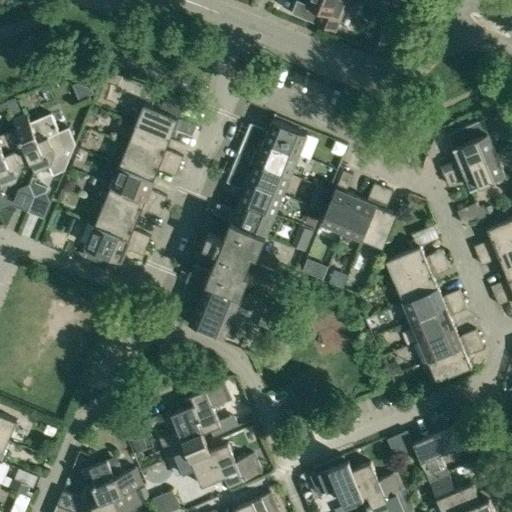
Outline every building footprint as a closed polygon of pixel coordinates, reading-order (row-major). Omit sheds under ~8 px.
[(355,10),(358,1),(355,0),(307,0),(306,4),(296,0),(291,12),(335,31),(346,6),(355,10)] [(408,0),(398,0),(397,5),(405,9),(408,0)] [(159,109),(179,117),(185,103),(165,95),(159,109)] [(6,102),(0,104),(0,108),(1,111),(9,108),(6,102)] [(136,123),(171,138),(175,128),(193,135),(196,125),(184,120),(184,119),(179,117),(159,109),(144,102),(136,123)] [(18,129),(30,161),(35,171),(49,165),(53,175),(65,170),(76,143),(69,127),(59,131),(52,114),(30,123),(27,114),(14,119),(18,129)] [(247,133),(299,154),(307,133),(273,118),(268,130),(251,123),(247,133)] [(441,166),(444,175),(497,154),(482,119),(447,134),(457,159),(441,166)] [(136,123),(127,144),(180,165),(184,156),(166,149),(171,138),(136,123)] [(0,181),(1,185),(15,179),(20,165),(30,161),(18,129),(0,136),(0,181)] [(299,154),(247,133),(243,142),(260,149),(256,160),(291,174),(299,154)] [(176,175),(180,165),(127,144),(119,163),(154,178),(159,167),(176,175)] [(505,174),(497,154),(444,175),(448,185),(466,178),(470,189),(505,174)] [(291,174),(256,160),(251,170),(234,162),(230,172),(283,194),(291,174)] [(150,189),(154,178),(119,163),(111,184),(164,205),(168,195),(150,189)] [(336,187),(336,186),(322,222),(344,231),(358,196),(347,191),(353,174),(344,170),(336,187)] [(283,194),(230,172),(226,182),(244,189),(239,200),(274,214),(283,194)] [(32,176),(29,184),(34,196),(46,192),(47,188),(35,182),(36,178),(32,176)] [(358,196),(344,231),(363,239),(386,187),(374,182),(368,200),(358,196)] [(160,215),(164,205),(111,184),(103,204),(138,219),(142,208),(160,215)] [(309,204),(323,209),(331,189),(317,184),(309,204)] [(386,187),(363,239),(383,247),(398,212),(387,207),(394,191),(386,187)] [(0,195),(0,209),(1,211),(13,205),(14,201),(0,195)] [(226,218),(266,234),(274,214),(239,200),(235,210),(217,203),(214,213),(226,218)] [(134,228),(138,219),(103,204),(95,224),(148,245),(151,236),(134,228)] [(474,246),(478,256),(511,241),(511,216),(486,227),(491,238),(474,246)] [(246,271),(249,262),(253,253),(257,255),(266,234),(226,218),(226,219),(231,221),(223,239),(208,233),(203,245),(218,251),(210,271),(192,264),(189,272),(241,294),(250,273),(246,271)] [(95,224),(86,244),(82,255),(105,264),(109,254),(121,259),(126,248),(143,255),(148,245),(95,224)] [(304,249),(312,229),(299,224),(291,244),(304,249)] [(499,258),(503,267),(511,263),(511,241),(478,256),(482,265),(499,258)] [(386,259),(395,281),(447,258),(443,249),(425,256),(421,244),(386,259)] [(451,268),(447,258),(395,281),(403,301),(438,286),(434,275),(451,268)] [(491,285),(495,295),(511,288),(511,263),(503,267),(508,278),(491,285)] [(271,284),(277,271),(261,264),(256,278),(271,284)] [(202,289),(198,300),(233,314),(241,294),(189,272),(185,282),(202,289)] [(403,301),(411,320),(463,298),(460,289),(442,296),(438,286),(403,301)] [(511,288),(495,295),(499,305),(511,299),(511,288)] [(468,308),(463,298),(411,320),(420,340),(455,326),(450,315),(468,308)] [(242,318),(233,314),(198,300),(194,310),(177,303),(172,312),(185,318),(224,335),(225,334),(234,338),(242,318)] [(420,340),(428,360),(480,338),(476,329),(459,336),(455,326),(420,340)] [(484,348),(480,338),(428,360),(437,381),(472,366),(467,355),(484,348)] [(186,395),(190,404),(203,432),(221,424),(214,406),(232,399),(224,379),(186,395)] [(203,432),(190,404),(171,412),(179,430),(160,438),(168,456),(206,441),(203,432)] [(136,405),(118,413),(125,430),(144,422),(136,405)] [(0,435),(9,439),(17,419),(0,411),(0,435)] [(443,412),(432,417),(438,431),(449,427),(443,412)] [(413,441),(430,480),(448,472),(440,453),(458,446),(450,426),(413,441)] [(133,442),(144,438),(140,428),(129,432),(133,442)] [(0,459),(1,460),(9,439),(0,435),(0,459)] [(210,450),(206,441),(168,456),(176,475),(195,468),(202,485),(221,478),(210,450)] [(210,450),(221,478),(224,487),(263,471),(255,452),(236,460),(228,442),(210,450)] [(313,467),(315,473),(310,475),(319,494),(337,486),(344,504),(363,496),(352,469),(349,459),(345,461),(343,455),(313,467)] [(63,489),(58,504),(76,511),(135,487),(144,483),(136,466),(124,471),(119,461),(111,464),(108,459),(81,469),(86,480),(79,496),(63,489)] [(363,496),(367,505),(405,489),(397,471),(379,479),(372,461),(352,469),(363,496)] [(473,511),(471,505),(481,500),(473,482),(456,489),(448,472),(430,480),(443,511),(473,511)] [(26,494),(29,484),(13,478),(13,479),(10,487),(19,491),(26,494)] [(145,486),(137,489),(142,502),(150,499),(145,486)] [(142,503),(135,487),(76,511),(58,504),(54,511),(130,511),(129,508),(142,503)] [(367,505),(369,511),(403,511),(413,508),(405,489),(367,505)] [(276,511),(279,511),(271,492),(233,508),(234,511),(276,511)] [(490,496),(481,500),(471,505),(473,511),(498,511),(496,506),(494,507),(490,496)]
